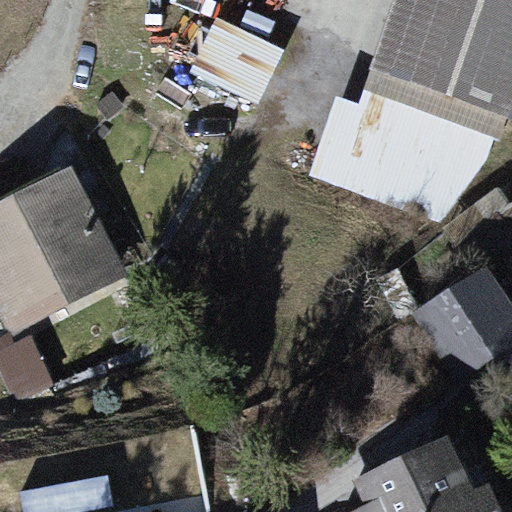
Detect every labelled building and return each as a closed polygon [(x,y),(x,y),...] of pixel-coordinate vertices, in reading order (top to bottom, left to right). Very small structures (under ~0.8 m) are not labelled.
[(511,0),(401,0),(365,115),(333,105),(309,179),(473,231),(508,121),(511,121),(511,0)] [(197,80),(265,108),(290,49),(222,20),(197,80)] [(140,276),(73,164),(0,207),(0,275),(37,337),(140,276)] [(511,340),(511,314),(484,272),(420,314),(459,375),(511,340)] [(446,438),(355,482),(369,511),(511,511),(511,507),(497,476),(471,488),(446,438)]
